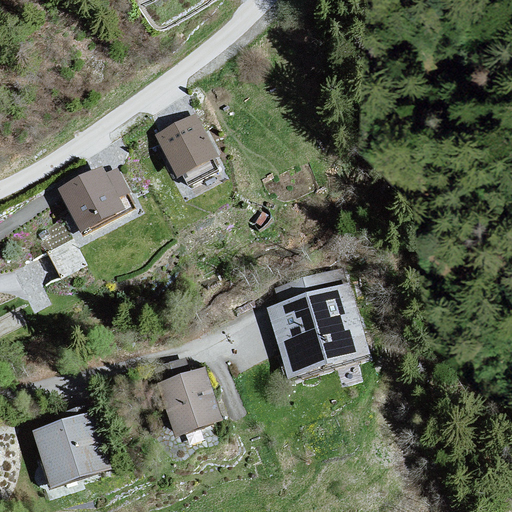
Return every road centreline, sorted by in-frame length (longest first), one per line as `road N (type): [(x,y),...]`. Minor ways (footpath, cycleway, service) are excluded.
road 1 (residential): [(0,188),(203,60),(267,0)]
road 2 (residential): [(0,400),(248,330)]
